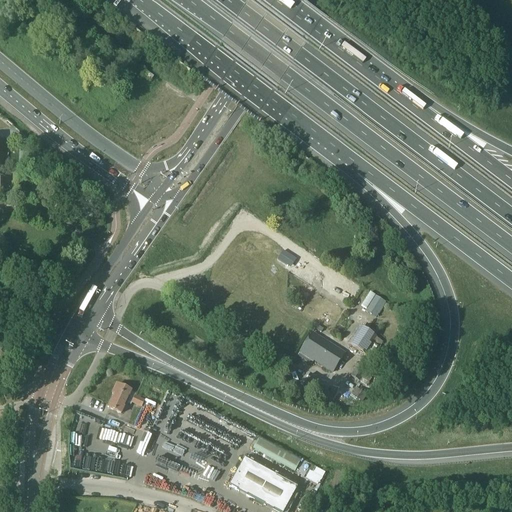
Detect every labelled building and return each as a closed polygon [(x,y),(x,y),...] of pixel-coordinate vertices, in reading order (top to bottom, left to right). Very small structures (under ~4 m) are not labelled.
[(144,71),(140,76),(150,83),(154,77),(144,71)] [(277,260),(286,265),(292,257),(283,251),(277,260)] [(303,272),(299,279),(309,285),(313,278),(303,272)] [(386,302),(375,295),(365,311),(376,318),(386,302)] [(395,317),(396,326),(404,324),(402,315),(395,317)] [(360,328),(349,345),(372,359),(375,353),(374,353),(377,348),(379,349),(383,343),(360,328)] [(300,352),(297,356),(311,365),(314,361),(333,372),(344,353),(318,337),(312,333),(300,352)] [(375,374),(368,369),(359,363),(358,365),(356,364),(355,367),(356,368),(351,376),(359,381),(363,384),(366,383),(371,386),(377,378),(374,375),(375,374)] [(303,386),(332,405),(335,401),(333,400),(338,392),(329,387),(310,375),(306,381),(303,379),(300,384),(303,386)] [(121,414),(126,403),(130,406),(131,403),(142,407),(144,400),(135,396),(136,394),(131,392),(116,385),(112,394),(115,395),(109,408),(121,414)] [(352,396),(363,403),(367,396),(357,389),(352,396)] [(244,460),(229,487),(275,511),(284,511),(298,489),(244,460)] [(157,463),(149,485),(160,489),(169,467),(157,463)]
